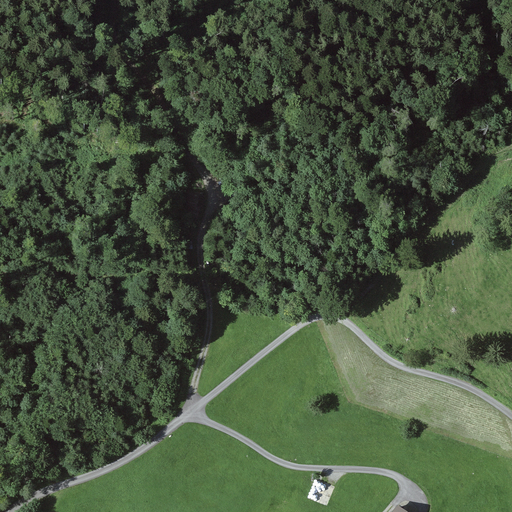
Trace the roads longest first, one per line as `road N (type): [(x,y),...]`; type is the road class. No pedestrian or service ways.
road 1 (unclassified): [(14,511),(146,449),(314,317),(337,313),(394,365),(464,386),(511,417)]
road 2 (track): [(191,415),(208,319),(201,267),(210,191),(153,88),(115,41),(112,0)]
